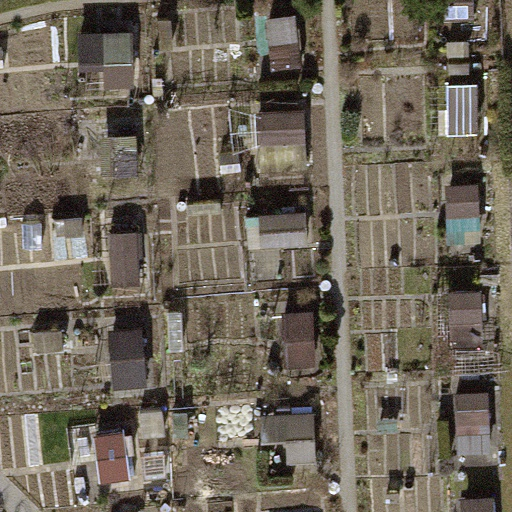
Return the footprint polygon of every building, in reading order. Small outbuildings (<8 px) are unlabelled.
[(302,1),(264,3),(266,52),(303,50),(302,1)] [(108,82),(136,81),(134,20),(106,20),(108,82)] [(8,37),(0,37),(0,61),(8,61),(8,37)] [(479,64),(449,65),(449,119),(480,118),(479,64)] [(303,99),(267,100),(268,151),(305,150),(303,99)] [(139,119),(114,120),(116,169),(141,169),(139,119)] [(483,166),(452,168),(455,223),(487,221),(483,166)] [(308,205),(263,206),(264,236),(309,234),(308,205)] [(143,219),(114,220),(116,277),(144,276),(143,219)] [(485,279),(454,279),(454,341),(485,342),(485,279)] [(313,301),(288,302),(289,360),(315,360),(313,301)] [(144,321),(114,322),(116,370),(146,369),(144,321)] [(492,381),(458,382),(460,441),(494,439),(492,381)] [(286,461),(316,460),(314,404),(263,406),(264,445),(286,444),(286,461)] [(124,420),(94,425),(102,474),(131,470),(124,420)] [(496,511),(496,485),(465,487),(465,511),(496,511)]
